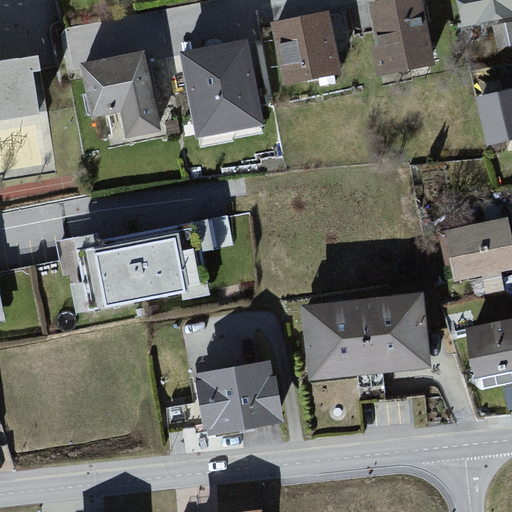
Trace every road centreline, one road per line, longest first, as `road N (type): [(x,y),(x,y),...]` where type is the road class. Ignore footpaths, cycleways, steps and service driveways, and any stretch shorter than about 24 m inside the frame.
road 1 (residential): [(466,446),(0,494)]
road 2 (residential): [(288,0),(84,36)]
